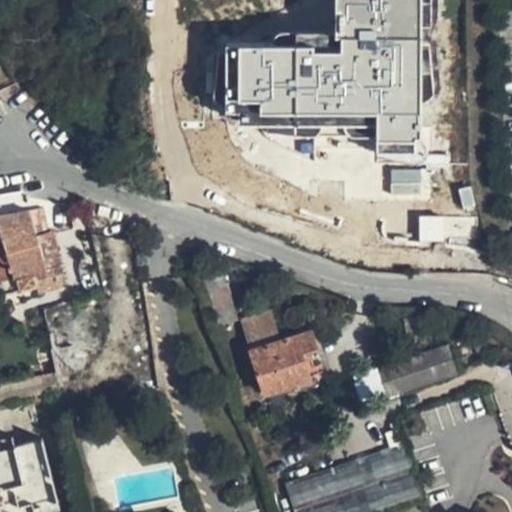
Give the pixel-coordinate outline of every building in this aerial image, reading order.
[(333,0),(333,56),(234,53),(236,100),(267,103),(262,116),(376,116),(379,149),(424,146),(424,0),(333,0)] [(391,169),(390,194),(422,194),(422,169),(391,169)] [(38,242),(35,235),(28,208),(0,215),(0,245),(2,251),(38,242)] [(419,240),(443,240),(443,218),(419,218),(419,240)] [(35,235),(38,242),(47,269),(62,266),(51,232),(35,235)] [(13,290),(37,284),(35,272),(47,269),(38,242),(2,251),(13,290)] [(0,293),(13,290),(2,251),(0,245),(0,293)] [(237,322),(245,349),(279,339),(270,308),(238,318),(236,319),(237,322)] [(260,391),(303,377),(295,353),(310,348),(304,331),(279,339),(245,349),(260,391)] [(444,345),(372,368),(372,369),(381,396),(381,397),(453,374),(444,345)] [(0,511),(53,511),(54,511),(40,440),(0,452),(0,511)] [(384,511),(417,502),(400,446),(281,483),(289,511),(384,511)]
